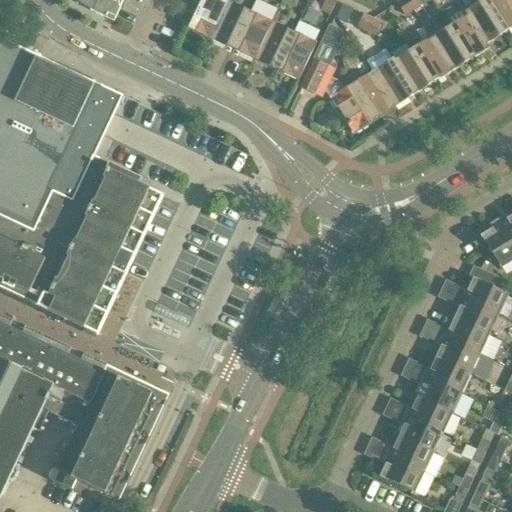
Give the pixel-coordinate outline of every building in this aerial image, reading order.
[(78,0),(85,6),(91,9),(90,11),(114,22),(121,7),(119,7),(119,0),(118,0),(78,0)] [(179,0),(198,9),(202,0),(179,0)] [(202,0),(198,9),(188,30),(211,40),(229,2),(223,0),(202,0)] [(325,0),(320,11),(329,16),(335,3),(329,0),(325,0)] [(404,17),(413,12),(405,0),(404,0),(397,5),(404,17)] [(421,6),(417,0),(405,0),(413,12),(421,6)] [(511,6),(508,0),(484,0),(483,1),(504,34),(511,29),(511,6)] [(464,13),(488,50),(489,49),(487,45),(504,34),(483,1),(464,13)] [(250,12),(229,2),(211,40),(232,50),(250,12)] [(250,12),(232,50),(254,61),(272,23),(250,12)] [(470,61),(488,50),(464,13),(466,17),(449,28),(470,61)] [(366,33),(372,20),(363,16),(357,28),(366,33)] [(375,36),(381,24),(372,20),(366,33),(375,37),(375,36)] [(294,33),(272,23),(254,61),(276,71),(294,33)] [(338,46),(338,44),(343,35),(342,31),(333,27),(331,26),(329,25),(324,35),(336,40),(334,44),(338,46)] [(427,34),(431,39),(451,73),(470,61),(449,28),(440,33),(438,30),(435,29),(427,34)] [(276,71),(298,82),(316,43),(294,33),(276,71)] [(324,35),(299,88),(322,99),(325,92),(328,93),(331,98),(353,134),(374,121),(347,77),(338,83),(331,79),(335,72),(328,69),(333,58),(342,55),(338,44),(338,46),(334,44),(336,40),(324,35)] [(433,84),(451,73),(431,39),(422,45),(418,39),(409,45),(412,51),(433,84)] [(0,280),(46,303),(43,309),(85,329),(85,327),(112,269),(115,270),(143,212),(140,211),(142,206),(142,207),(150,190),(139,185),(141,179),(99,160),(97,165),(90,162),(72,201),(53,192),(96,101),(102,87),(38,57),(3,41),(0,47),(0,280)] [(415,95),(433,84),(412,51),(394,62),(415,95)] [(415,95),(394,62),(392,60),(372,72),(395,108),(415,95)] [(352,74),(347,77),(374,121),(395,108),(372,72),(360,80),(356,74),(352,74)] [(511,216),(504,222),(501,218),(497,221),(511,244),(511,216)] [(495,227),(481,237),(492,255),(501,270),(511,263),(511,244),(497,221),(492,223),(495,227)] [(474,267),(468,278),(473,280),(498,292),(503,281),(481,270),(474,267)] [(339,281),(330,276),(322,292),(329,296),(339,281)] [(508,296),(498,292),(473,280),(466,295),(461,293),(459,297),(499,316),(508,296)] [(280,299),(274,296),(264,316),(270,319),(280,299)] [(489,336),(499,316),(459,297),(457,303),(461,305),(454,319),(489,336)] [(489,336),(454,319),(447,335),(443,333),(441,337),(480,356),(489,336)] [(0,390),(43,410),(43,411),(48,413),(77,427),(56,471),(55,471),(52,472),(49,479),(50,482),(72,492),(76,482),(111,499),(149,417),(158,399),(117,379),(115,382),(104,376),(105,374),(24,335),(22,340),(15,337),(17,332),(0,324),(0,390)] [(471,375),(480,356),(441,337),(438,342),(443,344),(436,359),(471,375)] [(471,375),(436,359),(429,374),(424,372),(422,376),(462,395),(471,375)] [(424,383),(417,398),(452,415),(462,395),(422,376),(420,381),(424,383)] [(0,501),(34,430),(39,433),(48,413),(43,411),(43,410),(0,390),(0,501)] [(452,415),(417,398),(410,413),(406,411),(404,416),(443,434),(452,415)] [(511,405),(504,402),(499,412),(507,416),(511,405)] [(502,428),(507,416),(499,412),(493,424),(502,428)] [(406,423),(399,438),(434,454),(443,434),(404,416),(401,421),(406,423)] [(511,418),(507,416),(502,428),(510,432),(511,427),(511,418)] [(434,454),(399,438),(392,453),(387,451),(385,455),(424,474),(434,454)] [(500,438),(491,458),(500,462),(509,442),(500,438)] [(490,444),(482,440),(477,450),(485,454),(490,444)] [(480,466),(485,454),(477,450),(471,462),(480,466)] [(415,494),(424,474),(385,455),(383,460),(387,462),(380,478),(415,494)] [(486,469),(487,469),(483,477),(491,481),(500,462),(491,458),(486,469)] [(465,476),(459,487),(468,491),(473,480),(465,476)] [(488,487),(480,483),(474,494),(483,498),(488,487)] [(468,491),(459,487),(459,489),(454,498),(463,502),(468,491)] [(481,502),(483,498),(474,494),(469,505),(478,509),(481,502)] [(457,511),(461,505),(450,500),(444,511),(457,511)]
